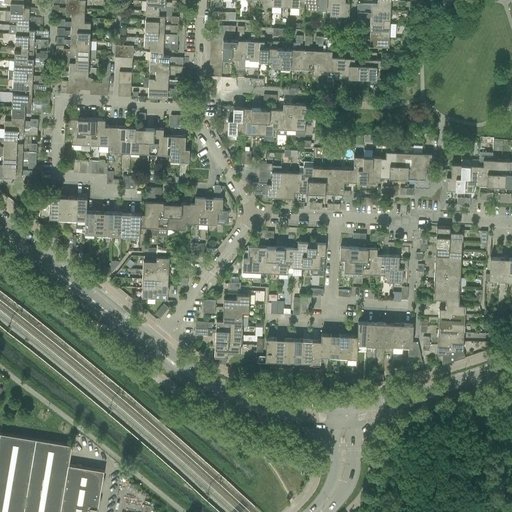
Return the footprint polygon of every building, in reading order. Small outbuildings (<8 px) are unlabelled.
[(71,8),(84,8),(84,0),(51,0),(51,2),(65,3),(72,3),(71,8)] [(146,1),(145,10),(159,11),(159,15),(171,16),(171,7),(179,7),(179,1),(172,0),(172,3),(165,2),(165,0),(158,0),(158,2),(146,1)] [(317,0),(317,8),(326,8),(326,0),(317,0)] [(329,21),(339,22),(339,15),(340,2),(335,2),(335,0),(326,0),(326,8),(330,8),(329,21)] [(340,2),(339,15),(349,16),(349,2),(345,2),(345,0),(335,0),(335,2),(340,2)] [(357,3),(357,10),(364,10),(364,8),(370,9),(370,13),(376,13),(377,9),(390,9),(391,1),(377,0),(376,4),(363,3),(357,3)] [(10,2),(9,10),(22,11),(22,16),(29,16),(29,11),(35,12),(35,14),(43,14),(43,8),(37,7),(23,7),(23,2),(10,2)] [(71,17),(84,18),(84,8),(71,8),(72,3),(65,3),(65,8),(59,7),(59,5),(51,5),(51,11),(65,12),(65,13),(71,13),(71,17)] [(370,17),(370,22),(390,23),(390,9),(377,9),(376,13),(370,13),(357,12),(356,19),(364,19),(364,17),(370,17)] [(16,21),(15,24),(29,25),(29,21),(35,21),(35,23),(42,23),(43,17),(29,16),(22,16),(22,11),(9,10),(5,10),(5,20),(16,21)] [(145,10),(145,19),(157,20),(157,24),(164,25),(165,20),(171,21),(171,23),(178,23),(179,16),(171,16),(159,15),(159,11),(145,10)] [(76,31),(89,31),(90,22),(83,22),(84,18),(71,17),(71,22),(65,21),(65,19),(57,19),(57,25),(70,26),(76,26),(76,31)] [(145,19),(144,28),(157,29),(157,33),(164,34),(164,33),(164,29),(170,29),(170,31),(170,32),(178,32),(178,26),(164,25),(157,24),(157,20),(145,19)] [(363,31),(369,31),(376,31),(375,36),(389,37),(389,27),(390,23),(370,22),(370,27),(363,26),(363,31)] [(8,24),(8,33),(15,34),(15,33),(28,34),(27,38),(34,38),(34,34),(40,34),(40,36),(48,37),(48,30),(42,30),(29,29),(29,25),(15,24),(15,25),(8,24)] [(222,52),(222,58),(232,59),(232,45),(236,46),(236,39),(232,39),(232,33),(234,33),(235,26),(229,25),(228,39),(223,38),(223,40),(223,46),(222,52)] [(76,39),(89,40),(89,31),(76,31),(76,26),(70,26),(70,30),(64,30),(64,28),(57,27),(56,34),(70,35),(76,35),(76,39)] [(244,70),(244,59),(245,40),(241,39),(241,34),(243,34),(244,26),(237,26),(236,39),(236,46),(232,45),(232,59),(238,59),(237,69),(244,70)] [(144,28),(144,37),(156,38),(156,42),(174,43),(174,40),(175,40),(177,39),(178,34),(164,34),(157,33),(157,29),(144,28)] [(376,31),(369,31),(369,36),(363,35),(363,40),(369,40),(369,45),(388,46),(389,37),(375,36),(376,31)] [(21,43),(21,47),(33,48),(34,43),(40,44),(40,46),(47,46),(48,39),(34,38),(27,38),(28,34),(15,33),(15,34),(14,43),(21,43)] [(244,59),(259,60),(259,47),(255,46),(255,40),(256,34),(251,33),(251,40),(245,40),(244,59)] [(259,60),(267,60),(268,47),(264,47),(264,41),(263,41),(264,34),(260,34),(260,40),(255,40),(255,46),(259,47),(259,60)] [(75,49),(88,49),(89,40),(76,39),(76,35),(70,35),(69,39),(64,39),(64,37),(56,36),(56,43),(69,44),(75,44),(75,49)] [(289,68),(299,68),(299,55),(304,55),(304,49),(299,49),(300,43),(302,43),(302,35),(295,35),(295,42),(290,42),(289,55),(290,55),(289,68)] [(299,55),(299,68),(307,69),(308,69),(308,62),(312,62),(313,49),(308,49),(308,43),(311,43),(311,36),(305,35),(304,49),(304,55),(299,55)] [(313,49),(312,62),(316,62),(317,62),(316,69),(326,69),(326,56),(322,56),(322,50),(323,36),(316,36),(315,44),(318,44),(317,50),(313,49)] [(322,50),(322,56),(326,56),(326,69),(334,70),(335,57),(335,56),(331,56),(332,50),(331,50),(331,43),(332,37),(325,36),(324,44),(327,44),(326,50),(322,50)] [(144,37),(143,47),(149,47),(149,51),(163,51),(163,47),(169,47),(169,49),(169,50),(177,50),(177,49),(177,43),(174,43),(156,42),(156,38),(144,37)] [(270,67),(280,67),(281,54),(276,54),(277,48),(277,41),(273,41),(272,48),(268,47),(267,60),(270,60),(270,67)] [(280,67),(289,68),(290,55),(289,55),(290,42),(281,42),(281,48),(277,48),(276,54),(281,54),(280,67)] [(335,57),(334,70),(338,70),(339,70),(339,77),(348,77),(349,63),(344,63),(345,57),(345,43),(339,43),(338,50),(341,51),(340,57),(335,57)] [(55,45),(55,52),(62,52),(62,61),(74,61),(75,57),(88,58),(88,49),(75,49),(75,44),(69,44),(69,48),(63,48),(63,46),(55,45)] [(348,77),(358,78),(358,64),(363,64),(363,58),(363,56),(354,55),(354,44),(347,44),(347,51),(348,51),(347,57),(345,57),(344,63),(349,63),(348,77)] [(14,51),(14,60),(26,61),(26,57),(47,58),(47,51),(39,50),(39,52),(33,52),(33,48),(21,47),(21,51),(14,51)] [(149,51),(149,60),(163,61),(163,65),(168,65),(168,61),(174,61),(174,63),(182,64),(183,57),(176,57),(163,56),(163,55),(163,51),(149,51)] [(358,78),(366,78),(367,65),(371,65),(371,58),(367,58),(367,52),(363,51),(363,56),(363,58),(363,64),(358,64),(358,78)] [(367,65),(366,78),(380,79),(381,59),(376,58),(377,52),(372,52),(371,58),(371,65),(367,65)] [(14,60),(13,69),(32,70),(33,66),(46,66),(47,60),(47,58),(26,57),(26,61),(14,60)] [(74,67),(88,67),(88,58),(75,57),(74,61),(62,61),(62,66),(68,66),(68,71),(74,71),(74,67)] [(148,70),(148,73),(154,74),(168,75),(168,71),(168,70),(174,70),(174,73),(182,73),(182,66),(168,65),(163,65),(163,61),(149,60),(148,70)] [(74,76),(84,77),(87,77),(88,67),(74,67),(74,71),(68,71),(61,70),(61,75),(67,75),(67,80),(72,81),(73,81),(74,76)] [(102,82),(108,82),(108,75),(109,75),(109,68),(101,68),(101,82),(102,82)] [(8,70),(7,79),(13,79),(13,78),(25,79),(25,84),(32,84),(32,79),(38,80),(38,82),(46,82),(46,75),(32,75),(32,70),(13,69),(13,70),(8,70)] [(143,77),(143,86),(147,87),(161,87),(161,83),(167,83),(181,84),(182,77),(174,77),(174,79),(168,79),(168,78),(168,75),(154,74),(148,73),(148,78),(143,77)] [(19,89),(19,92),(31,93),(31,88),(38,88),(38,91),(45,91),(45,85),(32,84),(25,84),(25,79),(13,78),(13,79),(12,89),(19,89)] [(161,87),(147,87),(147,96),(167,97),(167,92),(181,93),(181,86),(173,86),(173,88),(167,88),(167,83),(161,83),(161,87)] [(12,97),(11,106),(24,106),(24,102),(37,102),(41,103),(41,97),(37,96),(37,98),(31,97),(31,93),(19,92),(12,92),(12,97)] [(11,106),(11,115),(24,116),(24,111),(40,112),(48,112),(48,105),(48,103),(41,103),(37,102),(24,102),(24,106),(11,106)] [(277,128),(277,134),(286,135),(286,134),(286,129),(287,116),(291,117),(292,103),(283,102),(282,109),(278,109),(277,128)] [(301,103),(292,103),(291,117),(287,116),(286,129),(295,129),(296,117),(300,117),(301,103)] [(310,104),(301,103),(300,117),(296,117),(295,129),(305,130),(305,117),(310,117),(310,104)] [(227,132),(236,132),(237,119),(242,119),(242,107),(233,106),(220,105),(220,118),(228,119),(227,132)] [(236,132),(246,133),(246,120),(251,120),(251,107),(242,107),(242,119),(237,119),(236,132)] [(246,133),(255,133),(255,120),(260,120),(260,108),(251,107),(251,120),(246,120),(246,133)] [(255,133),(264,134),(265,121),(269,121),(270,108),(260,108),(260,120),(255,120),(255,133)] [(265,121),(264,134),(273,134),(273,128),(277,128),(278,109),(270,108),(269,121),(265,121)] [(4,118),(4,128),(16,129),(17,124),(23,125),(37,125),(37,118),(30,118),(30,120),(23,120),(24,116),(11,115),(11,119),(4,118)] [(68,117),(67,130),(71,131),(72,131),(71,143),(80,143),(80,131),(76,131),(77,118),(68,117)] [(77,118),(76,131),(80,131),(80,143),(89,144),(89,131),(85,131),(86,118),(77,118)] [(86,118),(85,131),(89,131),(89,144),(98,144),(99,132),(94,131),(95,119),(86,118)] [(95,119),(94,131),(99,132),(98,144),(107,145),(108,126),(104,126),(105,119),(95,119)] [(4,128),(3,137),(16,138),(16,142),(22,142),(29,143),(29,134),(37,134),(37,127),(29,127),(29,129),(23,129),(23,125),(17,124),(16,129),(4,128)] [(108,126),(107,145),(111,145),(112,145),(112,151),(120,152),(121,139),(116,138),(117,126),(108,126)] [(117,126),(116,138),(121,139),(120,152),(130,152),(130,139),(126,139),(126,127),(117,126)] [(126,127),(126,139),(130,139),(130,152),(139,153),(139,140),(135,139),(135,127),(126,127)] [(135,127),(135,139),(139,140),(139,153),(148,153),(149,140),(144,140),(144,128),(135,127)] [(144,128),(144,140),(149,140),(148,153),(157,153),(158,140),(153,140),(154,128),(144,128)] [(154,128),(153,140),(158,140),(157,153),(166,154),(167,135),(163,135),(163,134),(163,129),(154,128)] [(167,135),(166,154),(170,154),(169,161),(179,161),(180,147),(175,147),(176,136),(167,135)] [(176,136),(175,147),(180,147),(179,161),(189,162),(189,149),(185,149),(185,148),(185,141),(185,136),(176,136)] [(3,137),(3,146),(16,147),(15,151),(22,151),(22,147),(28,147),(28,150),(36,150),(36,143),(22,142),(16,142),(16,138),(3,137)] [(0,145),(0,155),(3,155),(15,156),(15,160),(21,161),(36,161),(36,159),(36,152),(22,151),(15,151),(16,147),(3,146),(0,145)] [(385,157),(381,157),(380,176),(389,177),(390,164),(394,165),(395,151),(386,151),(385,157)] [(404,152),(395,151),(394,165),(390,164),(389,177),(398,177),(399,165),(403,165),(404,152)] [(413,152),(404,152),(403,165),(399,165),(398,177),(407,178),(408,165),(412,166),(413,152)] [(422,152),(413,152),(412,166),(408,165),(407,178),(416,178),(417,166),(421,166),(422,152)] [(417,166),(416,178),(426,179),(426,173),(429,173),(432,173),(433,167),(436,167),(436,156),(437,153),(431,153),(422,152),(421,166),(417,166)] [(3,155),(2,164),(15,165),(14,169),(21,169),(21,165),(27,165),(27,167),(35,168),(36,161),(21,161),(15,160),(15,156),(3,155)] [(353,168),(349,168),(348,181),(357,182),(358,168),(362,169),(363,156),(354,156),(353,168)] [(372,157),(363,156),(362,169),(358,168),(357,182),(366,182),(367,169),(371,169),(372,157)] [(381,157),(372,157),(371,169),(367,169),(366,182),(376,183),(376,176),(380,176),(381,157)] [(478,165),(478,184),(487,185),(487,172),(491,172),(492,159),(483,158),(479,158),(478,165)] [(501,159),(492,159),(491,172),(487,172),(487,185),(496,185),(496,173),(500,173),(501,159)] [(510,160),(501,159),(500,173),(496,173),(496,185),(505,186),(506,173),(510,173),(510,160)] [(80,160),(79,172),(88,172),(89,160),(80,160)] [(89,160),(88,172),(97,173),(98,161),(89,160)] [(299,172),(298,191),(306,192),(307,179),(312,179),(312,166),(313,161),(304,161),(303,166),(299,165),(298,172),(299,172)] [(0,163),(0,178),(14,179),(21,179),(21,174),(28,174),(28,176),(35,177),(35,170),(21,169),(14,169),(15,165),(2,164),(0,163)] [(444,169),(444,175),(446,175),(445,184),(445,188),(445,189),(446,189),(455,190),(456,176),(460,176),(461,164),(451,163),(451,169),(444,169)] [(455,190),(464,190),(465,176),(469,177),(470,164),(461,164),(460,176),(456,176),(455,190)] [(465,176),(464,190),(473,191),(473,184),(474,184),(478,184),(478,165),(470,164),(469,177),(465,176)] [(253,182),(252,193),(265,194),(265,196),(275,197),(275,183),(280,183),(280,171),(281,165),(272,165),(271,170),(271,176),(258,176),(258,182),(253,182)] [(322,166),(312,166),(312,179),(307,179),(306,192),(315,192),(316,179),(321,180),(322,166)] [(331,167),(322,166),(321,180),(316,179),(315,192),(324,193),(325,180),(330,180),(331,167)] [(340,167),(331,167),(330,180),(325,180),(324,193),(333,193),(334,180),(339,181),(340,167)] [(349,168),(340,167),(339,181),(334,180),(333,193),(343,194),(343,196),(350,197),(350,190),(343,190),(344,181),(348,181),(349,168)] [(147,170),(147,180),(155,181),(155,170),(147,170)] [(275,197),(284,197),(285,184),(289,184),(290,171),(280,171),(280,183),(275,183),(275,197)] [(285,184),(284,197),(293,198),(293,191),(296,191),(298,191),(299,172),(298,172),(296,172),(290,171),(289,184),(285,184)] [(144,213),(140,213),(139,226),(148,226),(149,213),(153,214),(154,201),(154,194),(155,187),(145,187),(145,198),(148,198),(148,201),(144,200),(144,213)] [(48,217),(58,217),(59,195),(49,195),(48,217)] [(58,217),(67,218),(68,196),(59,195),(58,217)] [(66,221),(75,222),(77,196),(68,196),(67,218),(66,221)] [(75,222),(75,228),(83,229),(83,226),(84,226),(85,210),(86,197),(77,196),(75,222)] [(190,203),(189,222),(198,223),(199,210),(203,210),(203,197),(194,197),(194,203),(190,203)] [(199,210),(198,223),(207,223),(208,211),(212,211),(213,198),(203,197),(203,210),(199,210)] [(208,211),(207,223),(216,224),(226,224),(227,211),(221,211),(221,210),(222,198),(213,198),(212,211),(208,211)] [(149,213),(148,226),(157,227),(158,214),(162,214),(163,201),(154,201),(153,214),(149,213)] [(158,214),(157,227),(166,227),(167,214),(171,214),(172,202),(163,201),(162,214),(158,214)] [(167,214),(166,227),(175,228),(176,215),(180,215),(181,202),(172,202),(171,214),(167,214)] [(176,215),(175,228),(185,228),(185,222),(189,222),(190,203),(181,202),(180,215),(176,215)] [(84,226),(84,232),(93,233),(94,211),(85,210),(84,226)] [(93,233),(102,233),(103,211),(94,211),(93,233)] [(102,233),(111,234),(113,212),(103,211),(102,233)] [(111,234),(120,234),(122,212),(113,212),(111,234)] [(120,234),(130,234),(131,212),(122,212),(120,234)] [(131,212),(130,234),(139,235),(139,226),(140,213),(131,212)] [(436,226),(436,235),(448,236),(448,240),(462,241),(462,232),(449,231),(450,227),(436,226)] [(436,235),(435,244),(448,245),(448,249),(461,250),(462,241),(448,240),(448,236),(436,235)] [(297,247),(293,247),(292,267),(301,267),(302,255),(306,255),(307,242),(297,241),(297,247)] [(316,242),(307,242),(306,255),(302,255),(301,267),(310,268),(311,255),(315,255),(316,242)] [(310,268),(310,275),(323,276),(325,256),(325,243),(316,242),(315,255),(311,255),(310,268)] [(435,244),(435,253),(447,254),(447,258),(461,259),(461,250),(448,249),(448,245),(435,244)] [(243,258),(242,271),(251,271),(252,258),(257,258),(257,246),(248,245),(248,250),(243,250),(243,258)] [(251,271),(251,278),(260,278),(260,272),(261,259),(266,259),(266,246),(257,246),(257,258),(252,258),(251,271)] [(260,272),(269,272),(270,259),(275,259),(275,246),(266,246),(266,259),(261,259),(260,272)] [(269,272),(278,272),(279,259),(284,260),(284,247),(275,246),(275,259),(270,259),(269,272)] [(343,272),(352,272),(353,260),(349,260),(350,246),(340,246),(339,259),(344,259),(343,272)] [(352,272),(361,273),(362,260),(358,260),(359,247),(350,246),(349,260),(353,260),(352,272)] [(279,259),(278,272),(288,273),(288,267),(292,267),(293,247),(284,247),(284,260),(279,259)] [(361,273),(370,273),(371,261),(367,260),(368,247),(359,247),(358,260),(362,260),(361,273)] [(370,273),(379,274),(380,254),(376,254),(377,248),(368,247),(367,260),(371,261),(370,273)] [(435,253),(434,262),(447,263),(447,267),(460,268),(461,259),(447,258),(447,254),(435,253)] [(383,280),(393,281),(393,267),(389,267),(389,255),(380,254),(379,274),(384,274),(383,280)] [(393,267),(393,281),(402,281),(403,270),(403,268),(398,268),(398,260),(399,255),(389,255),(389,267),(393,267)] [(143,260),(142,269),(155,270),(155,265),(168,266),(169,257),(156,256),(155,260),(143,260)] [(489,278),(498,279),(499,257),(490,257),(489,274),(489,278)] [(498,279),(507,279),(508,258),(499,257),(498,279)] [(398,260),(398,268),(403,268),(403,270),(407,270),(408,260),(398,260)] [(110,268),(109,274),(120,261),(110,261),(110,268)] [(434,262),(434,271),(447,272),(446,276),(460,277),(460,268),(447,267),(447,263),(434,262)] [(142,269),(142,278),(155,279),(155,274),(168,275),(168,266),(155,265),(155,270),(142,269)] [(434,271),(434,280),(446,281),(446,285),(459,286),(460,277),(446,276),(447,272),(434,271)] [(142,278),(141,287),(154,288),(154,283),(168,284),(168,275),(155,274),(155,279),(142,278)] [(434,280),(433,289),(446,290),(445,294),(459,295),(459,286),(446,285),(446,281),(434,280)] [(154,288),(141,287),(141,296),(155,297),(155,300),(167,300),(168,284),(154,283),(154,288)] [(445,299),(445,304),(465,305),(465,304),(458,304),(459,295),(445,294),(446,290),(433,289),(433,299),(445,299)] [(223,297),(223,307),(235,307),(236,303),(249,303),(249,294),(244,294),(236,294),(230,293),(230,298),(223,297)] [(299,302),(299,314),(305,314),(306,308),(310,308),(310,302),(306,302),(299,302)] [(223,307),(222,316),(242,317),(248,317),(249,313),(249,303),(236,303),(235,307),(223,307)] [(439,308),(438,317),(452,318),(452,313),(464,314),(465,305),(445,304),(445,308),(439,308)] [(161,307),(156,313),(160,317),(165,311),(161,307)] [(438,317),(438,326),(451,327),(451,322),(464,323),(464,314),(452,313),(452,318),(438,317)] [(216,320),(215,329),(228,330),(228,325),(242,326),(242,317),(222,316),(222,320),(216,320)] [(367,321),(358,321),(357,335),(357,343),(366,344),(367,321)] [(376,322),(367,321),(366,344),(375,344),(376,322)] [(385,322),(376,322),(375,344),(384,344),(385,322)] [(394,323),(385,322),(384,344),(393,345),(394,323)] [(438,326),(437,335),(451,336),(451,331),(464,332),(464,323),(451,322),(451,327),(438,326)] [(403,323),(394,323),(393,345),(402,345),(403,323)] [(402,345),(402,348),(408,349),(408,356),(421,356),(417,342),(412,341),(413,324),(403,323),(402,345)] [(207,329),(207,335),(210,335),(211,334),(211,332),(215,332),(215,338),(228,339),(228,334),(241,335),(242,326),(228,325),(228,330),(215,329),(211,329),(207,329)] [(437,335),(437,344),(450,345),(451,340),(463,341),(464,332),(451,331),(451,336),(437,335)] [(320,340),(312,339),(310,361),(319,362),(321,333),(320,333),(320,340)] [(330,333),(321,333),(319,362),(320,362),(320,355),(329,355),(330,333)] [(339,334),(330,333),(329,355),(338,356),(339,334)] [(215,338),(215,347),(227,348),(228,343),(241,344),(241,335),(228,334),(228,339),(215,338)] [(348,334),(339,334),(338,356),(347,356),(348,334)] [(347,356),(347,365),(355,366),(355,361),(356,361),(356,357),(357,343),(357,335),(348,334),(347,356)] [(257,362),(274,363),(275,337),(266,337),(265,356),(259,355),(257,362)] [(275,337),(274,363),(280,363),(280,360),(283,360),(284,338),(275,337)] [(294,338),(284,338),(283,360),(292,360),(294,338)] [(303,339),(294,338),(292,360),(301,361),(303,339)] [(312,339),(303,339),(301,361),(310,361),(312,339)] [(436,353),(436,354),(442,354),(442,364),(465,357),(462,350),(463,341),(451,340),(450,345),(437,344),(436,353)] [(215,347),(214,357),(228,357),(228,353),(240,353),(241,344),(228,343),(227,348),(215,347)] [(0,511),(59,511),(62,502),(65,482),(68,464),(71,445),(0,433),(0,511)] [(68,464),(65,482),(100,488),(103,470),(80,466),(80,464),(77,463),(76,466),(68,464)] [(65,482),(62,502),(97,508),(100,488),(65,482)] [(62,502),(59,511),(96,511),(97,508),(62,502)] [(152,511),(153,504),(141,503),(140,511),(152,511)]
